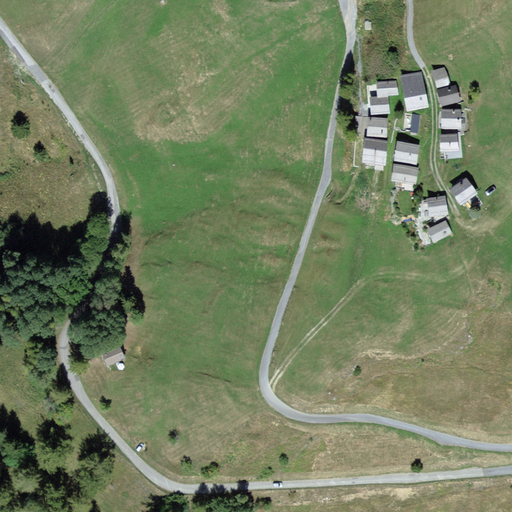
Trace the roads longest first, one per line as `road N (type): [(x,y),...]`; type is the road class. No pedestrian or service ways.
road 1 (unclassified): [(511,473),(187,489),(161,480),(120,446),(79,396),(64,355),(66,329),(106,256),(113,216),(104,175),(0,27)]
road 2 (residential): [(511,449),(475,448),(363,419),(305,419),(266,393),(275,320),(326,171),(350,44),(344,0)]
road 3 (track): [(422,72),(435,173),(455,215)]
